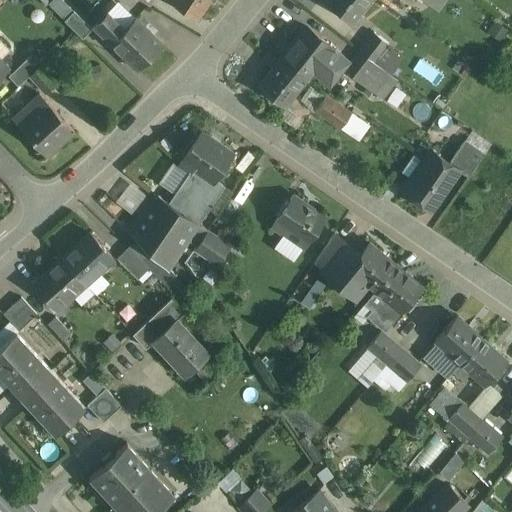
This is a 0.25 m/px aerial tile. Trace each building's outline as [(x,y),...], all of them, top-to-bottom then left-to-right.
[(207,0),(176,0),(198,15),(207,0)] [(369,0),(326,0),(326,1),(352,22),(369,0)] [(93,28),(75,11),(65,20),(83,38),(93,28)] [(125,28),(108,11),(95,25),(112,41),(125,28)] [(163,43),(136,17),(125,28),(112,41),(111,42),(138,69),(163,43)] [(345,56),(306,25),(301,31),(328,52),(314,69),(315,69),(327,79),(332,78),(346,61),(345,56)] [(328,52),(301,31),(281,57),(281,58),(307,78),(315,69),(314,69),(328,52)] [(389,42),(374,31),(360,50),(374,61),(389,42)] [(11,48),(0,37),(0,57),(0,58),(11,48)] [(374,61),(360,50),(345,69),(359,80),(374,61)] [(31,54),(10,75),(20,85),(31,74),(40,64),(31,54)] [(0,57),(0,76),(9,68),(0,58),(0,57)] [(307,78),(281,58),(260,84),(286,105),(307,78)] [(387,71),(374,61),(359,80),(372,90),(387,71)] [(57,82),(41,65),(31,74),(47,92),(57,82)] [(40,92),(27,105),(34,113),(47,100),(40,92)] [(351,112),(325,94),(315,109),(341,127),(351,112)] [(47,100),(34,113),(27,105),(13,118),(45,153),(58,141),(60,143),(74,130),(47,100)] [(164,139),(171,146),(184,134),(176,127),(164,139)] [(234,152),(202,130),(179,163),(191,171),(192,172),(195,168),(214,181),(216,179),(234,152)] [(485,153),(465,139),(449,163),(456,167),(469,176),(485,153)] [(431,150),(406,186),(417,194),(418,200),(426,205),(435,203),(441,196),(440,190),(456,167),(449,163),(431,150)] [(191,171),(170,202),(158,194),(131,233),(155,256),(168,268),(169,266),(188,238),(198,222),(208,208),(224,185),(216,179),(214,181),(195,168),(192,172),(191,171)] [(224,185),(208,208),(218,215),(234,192),(224,185)] [(326,216),(294,194),(272,225),(304,247),(326,216)] [(208,229),(198,222),(188,238),(198,244),(208,229)] [(231,246),(208,230),(198,244),(195,248),(219,264),(231,246)] [(90,231),(79,242),(80,243),(63,258),(85,282),(94,274),(95,275),(114,257),(90,231)] [(335,232),(316,259),(325,267),(323,270),(330,276),(353,247),(335,232)] [(397,264),(371,242),(361,253),(361,254),(349,268),(368,283),(368,284),(375,290),(375,289),(397,264)] [(146,264),(129,247),(119,258),(138,276),(148,266),(146,264)] [(353,247),(330,276),(352,294),(360,293),(368,284),(368,283),(349,268),(361,254),(361,253),(353,247)] [(168,268),(155,256),(146,264),(148,266),(169,286),(177,274),(169,266),(168,268)] [(63,258),(47,273),(46,271),(34,282),(58,308),(77,291),(77,290),(85,282),(63,258)] [(423,286),(397,264),(375,289),(401,311),(423,286)] [(318,278),(302,301),(310,307),(326,284),(318,278)] [(401,311),(375,289),(375,290),(366,301),(375,309),(370,315),(386,329),(401,311)] [(21,296),(3,312),(19,330),(37,313),(21,296)] [(185,311),(172,296),(133,332),(146,347),(154,340),(186,374),(209,352),(177,318),(185,311)] [(375,309),(366,301),(361,307),(370,315),(375,309)] [(457,315),(435,340),(460,362),(482,338),(457,315)] [(70,331),(56,316),(48,323),(62,338),(70,331)] [(381,330),(368,346),(388,362),(401,348),(381,330)] [(51,369),(16,331),(0,346),(0,373),(21,396),(51,369)] [(507,360),(482,338),(460,362),(485,385),(507,360)] [(421,364),(401,348),(388,362),(408,380),(421,364)] [(51,369),(21,396),(56,434),(85,406),(68,388),(51,369)] [(86,372),(68,388),(85,406),(88,404),(87,404),(105,387),(102,384),(99,386),(86,372)] [(105,387),(87,404),(88,404),(104,421),(122,405),(105,387)] [(483,420),(463,402),(450,417),(469,434),(483,420)] [(503,437),(483,420),(469,434),(489,452),(503,437)] [(426,467),(447,444),(436,434),(415,457),(426,467)] [(174,493),(128,444),(128,443),(127,442),(90,477),(91,478),(92,477),(123,511),(155,511),(175,493),(174,492),(174,493)] [(456,451),(440,471),(449,479),(464,460),(456,451)] [(221,480),(238,494),(250,481),(234,466),(221,480)] [(434,500),(422,511),(455,511),(466,501),(448,483),(432,499),(434,500)] [(261,511),(270,504),(256,488),(239,504),(245,511),(261,511)] [(335,511),(319,490),(289,511),(335,511)]
